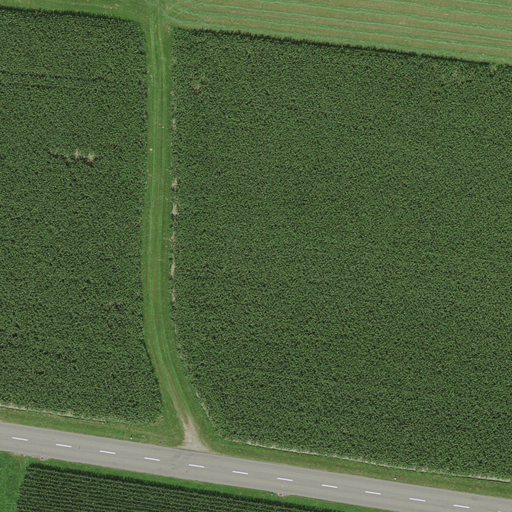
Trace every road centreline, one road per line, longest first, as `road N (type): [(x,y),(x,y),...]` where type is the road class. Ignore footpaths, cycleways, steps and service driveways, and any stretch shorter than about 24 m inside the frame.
road 1 (tertiary): [(0,435),(484,511)]
road 2 (track): [(209,469),(157,342),(159,218)]
